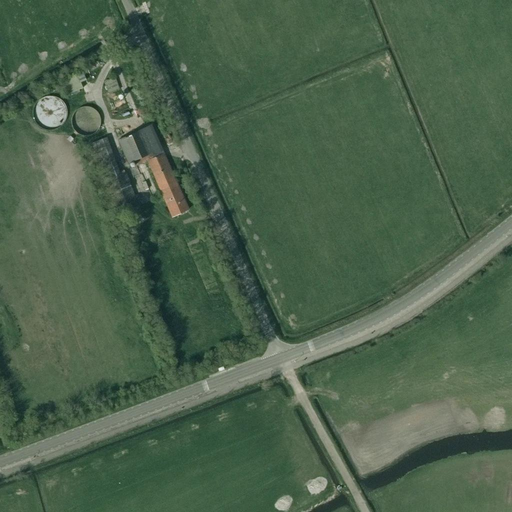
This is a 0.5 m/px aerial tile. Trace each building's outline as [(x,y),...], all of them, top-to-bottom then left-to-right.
[(61,78),(66,93),(84,87),(81,79),(86,77),(84,70),(61,78)] [(116,76),(105,79),(109,92),(120,88),(116,76)] [(51,96),(46,96),(41,98),(37,101),(34,105),(32,109),(32,114),(33,119),(35,123),(39,127),(43,129),(48,130),(53,130),(58,128),(62,125),(65,120),(67,115),(66,110),(64,105),(61,100),(56,97),(51,96)] [(173,216),(189,209),(151,124),(118,139),(128,162),(134,160),(136,165),(148,160),(173,216)] [(91,142),(118,212),(138,205),(125,171),(119,174),(105,137),(91,142)]
